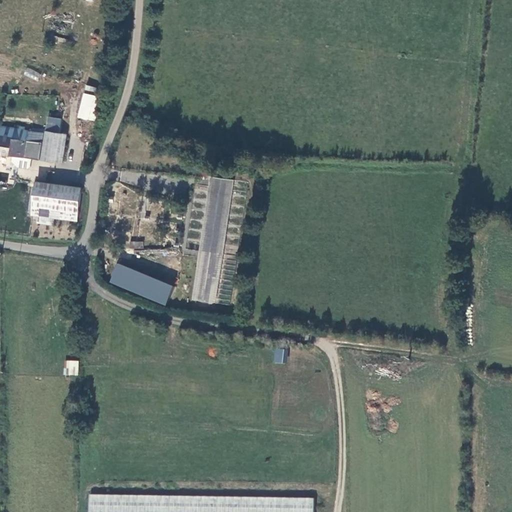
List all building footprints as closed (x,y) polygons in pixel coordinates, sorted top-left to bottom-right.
[(0,130),(0,139),(14,142),(12,160),(14,160),(13,166),(18,172),(28,174),(30,172),(32,164),(40,166),(43,148),(28,145),(31,136),(27,135),(21,134),(0,130)] [(68,141),(48,137),(42,165),(63,169),(68,141)] [(14,142),(0,139),(0,157),(12,160),(14,142)] [(1,174),(0,182),(0,183),(8,185),(10,175),(1,174)] [(235,183),(212,179),(194,299),(217,303),(235,183)] [(34,217),(78,222),(82,191),(38,187),(34,217)] [(108,283),(166,305),(173,285),(116,263),(108,283)] [(274,348),(273,362),(284,363),(285,348),(274,348)] [(78,376),(79,360),(64,360),(64,375),(78,376)] [(315,511),(316,502),(91,497),(90,511),(315,511)]
